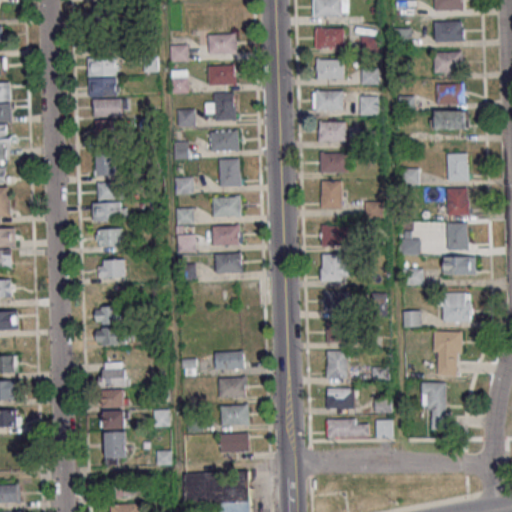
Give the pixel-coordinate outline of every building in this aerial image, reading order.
[(349,0),(313,0),(313,15),(349,15),(349,0)] [(464,10),(463,0),(434,0),(435,10),(464,10)] [(90,4),(90,29),(117,29),(117,4),(90,4)] [(435,40),(464,40),(464,21),(435,21),(435,40)] [(345,27),(315,27),(315,47),(345,47),(345,27)] [(395,46),(412,46),(412,28),(395,28),(395,46)] [(208,54),(237,54),(237,34),(208,34),(208,54)] [(376,37),(362,37),(362,51),(376,51),(376,37)] [(188,60),(188,45),(172,45),(172,60),(188,60)] [(463,51),(435,51),(435,72),(463,72),(463,51)] [(89,95),(118,95),(117,76),(118,76),(117,57),(88,57),(89,95)] [(345,78),(345,58),(317,58),(317,78),(345,78)] [(208,65),(208,84),(236,84),(236,65),(208,65)] [(362,68),(362,83),(379,83),(379,68),(362,68)] [(172,70),(172,92),(189,92),(189,70),(172,70)] [(0,101),(11,101),(11,82),(0,81),(0,101)] [(466,103),(466,82),(437,82),(437,103),(466,103)] [(343,90),(313,90),(313,110),(343,110),(343,90)] [(236,92),(215,92),(215,102),(206,102),(206,113),(214,113),(214,120),(236,120),(236,92)] [(378,96),(360,96),(360,114),(378,114),(378,96)] [(126,99),(94,99),(94,115),(126,115),(126,99)] [(11,103),(0,103),(0,121),(11,122),(11,103)] [(178,126),(195,126),(195,108),(178,108),(178,126)] [(467,110),(436,110),(436,128),(467,128),(467,110)] [(115,142),(115,120),(96,120),(96,142),(115,142)] [(346,122),(319,122),(319,141),(346,141),(346,122)] [(0,159),(9,160),(8,123),(0,123),(0,159)] [(239,130),(211,130),(211,150),(239,150),(239,130)] [(189,140),(175,140),(175,158),(189,158),(189,140)] [(96,153),(96,175),(118,175),(118,153),(96,153)] [(349,153),(321,153),(321,172),(349,172),(349,153)] [(469,179),(469,153),(448,153),(448,179),(469,179)] [(241,158),(220,158),(220,185),(241,185),(241,158)] [(420,168),(401,168),(401,184),(420,184),(420,168)] [(175,193),(194,193),(194,176),(175,176),(175,193)] [(343,180),(321,180),(321,208),(343,208),(343,180)] [(123,181),(98,181),(98,199),(123,199),(123,181)] [(10,186),(0,186),(0,224),(1,224),(1,215),(11,215),(10,186)] [(448,214),(469,214),(469,187),(448,187),(448,214)] [(241,216),(241,196),(214,196),(214,216),(241,216)] [(365,217),(384,217),(384,201),(365,201),(365,217)] [(126,221),(126,202),(93,202),(93,221),(126,221)] [(176,207),(176,224),(194,224),(194,207),(176,207)] [(447,249),(469,249),(469,222),(447,222),(447,249)] [(213,244),(240,244),(240,225),(213,225),(213,244)] [(321,246),(349,246),(349,225),(321,225),(321,246)] [(16,228),(0,227),(0,247),(16,247),(16,228)] [(96,228),(96,246),(121,246),(121,228),(96,228)] [(421,254),(421,237),(401,237),(401,254),(421,254)] [(178,251),(195,251),(195,238),(178,238),(178,251)] [(0,267),(13,267),(13,249),(0,249),(0,267)] [(216,253),(216,272),(242,272),(242,253),(216,253)] [(349,262),(343,262),(343,253),(321,253),(321,280),(349,280),(349,262)] [(477,255),(444,255),(444,274),(477,274),(477,255)] [(125,278),(125,259),(99,259),(99,278),(125,278)] [(405,284),(424,284),(424,268),(405,268),(405,284)] [(0,296),(11,297),(11,279),(0,278),(0,296)] [(96,303),(120,303),(120,285),(96,285),(96,303)] [(324,310),(354,310),(354,291),(324,291),(324,310)] [(472,322),(472,292),(443,292),(443,322),(472,322)] [(96,324),(122,324),(122,306),(96,306),(96,324)] [(19,310),(0,310),(0,329),(19,329),(19,310)] [(421,310),(404,310),(404,327),(421,327),(421,310)] [(326,342),(353,342),(353,321),(326,321),(326,342)] [(96,344),(120,344),(120,327),(96,327),(96,344)] [(436,375),(461,375),(461,331),(436,331),(436,375)] [(348,350),(327,350),(327,377),(348,377),(348,350)] [(216,368),(245,368),(245,351),(216,351),(216,368)] [(0,354),(0,372),(17,372),(17,355),(0,354)] [(128,386),(128,362),(101,362),(101,386),(128,386)] [(246,376),(219,377),(220,397),(247,396),(246,376)] [(0,380),(0,398),(17,399),(17,380),(0,380)] [(423,381),(423,408),(432,408),(432,428),(447,428),(447,381),(423,381)] [(325,387),(325,407),(355,407),(355,387),(325,387)] [(126,406),(126,389),(104,389),(104,406),(126,406)] [(222,404),(222,424),(250,424),(250,404),(222,404)] [(0,409),(0,426),(19,426),(19,409),(0,409)] [(154,409),(154,426),(169,426),(169,409),(154,409)] [(127,410),(104,410),(104,428),(127,428),(127,410)] [(327,419),(327,435),(368,435),(368,419),(327,419)] [(376,436),(393,436),(393,419),(376,419),(376,436)] [(106,465),(118,465),(118,458),(127,458),(127,431),(106,431),(106,465)] [(222,451),(250,451),(250,433),(222,433),(222,451)] [(186,503),(220,503),(220,511),(249,511),(249,471),(185,473),(186,503)] [(111,479),(112,497),(142,496),(142,479),(111,479)] [(0,501),(20,501),(20,484),(0,484),(0,501)]
